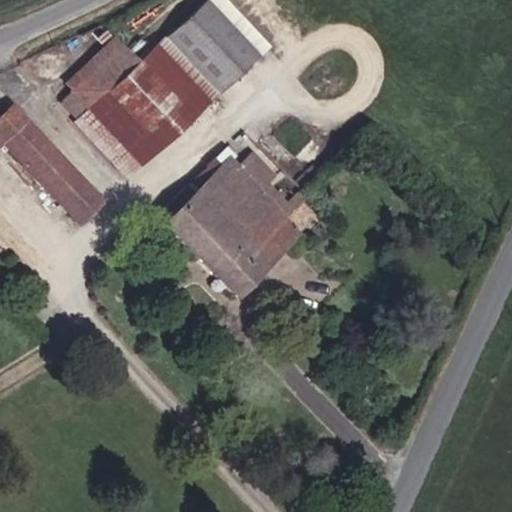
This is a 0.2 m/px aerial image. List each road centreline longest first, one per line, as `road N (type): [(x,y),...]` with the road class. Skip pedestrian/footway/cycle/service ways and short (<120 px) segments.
road 1 (unknown): [(0,44),(126,184),(127,197),(82,262),(84,296),(283,511)]
road 2 (tertiary): [(511,260),(397,511)]
